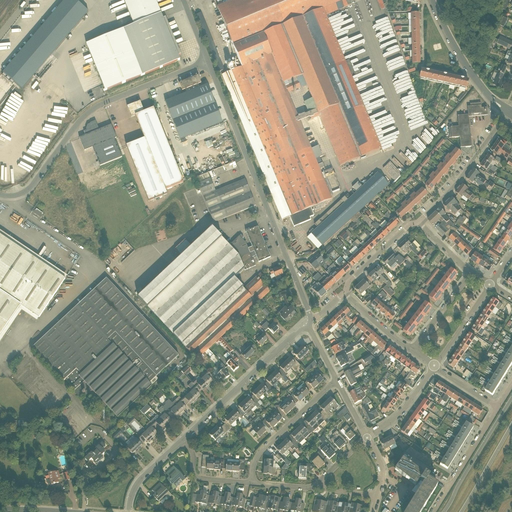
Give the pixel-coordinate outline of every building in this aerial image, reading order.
[(74,0),(64,0),(3,73),(22,89),(88,12),(74,0)] [(155,0),(123,0),(134,25),(161,14),(155,0)] [(318,146),(311,149),(288,93),(293,91),(294,92),(296,91),(295,90),(300,88),(298,81),(285,87),(284,83),(302,76),(312,99),(304,103),(307,111),(305,112),(306,114),(305,114),(306,115),(307,117),(309,121),(319,117),(340,166),(360,158),(361,159),(366,157),(365,156),(381,149),(351,77),(354,72),(349,60),(345,62),(326,15),(352,5),(349,0),(232,0),(233,0),(231,1),(230,0),(227,1),(228,2),(223,4),(222,2),(217,4),(218,6),(217,7),(219,12),(215,13),(217,18),(221,16),(242,67),(222,75),(282,220),(289,217),(294,227),(311,220),(310,217),(314,216),(311,208),(332,199),(320,170),(324,168),(322,163),(318,165),(315,159),(323,156),(318,146)] [(510,0),(505,0),(503,5),(502,9),(506,11),(510,0)] [(218,73),(219,73),(224,70),(201,13),(195,15),(218,73)] [(180,60),(178,56),(161,14),(134,25),(124,29),(143,75),(180,60)] [(504,27),(508,19),(503,17),(499,25),(504,27)] [(143,75),(124,29),(86,45),(105,91),(143,75)] [(502,79),(507,68),(501,65),(492,85),(497,87),(498,86),(502,88),(505,81),(502,79)] [(458,100),(460,101),(467,94),(468,88),(467,88),(468,81),(464,80),(464,79),(461,78),(460,79),(446,76),(446,75),(443,74),(443,75),(429,72),(429,71),(426,70),(426,71),(421,70),(421,72),(419,72),(418,77),(466,88),(465,92),(458,100)] [(186,94),(165,102),(180,140),(222,123),(207,85),(200,88),(199,84),(201,83),(198,76),(179,84),(182,91),(185,90),(186,94)] [(24,119),(30,105),(23,102),(19,112),(17,111),(15,113),(12,112),(11,113),(24,119)] [(144,112),(140,102),(127,107),(131,117),(135,116),(144,138),(126,146),(148,201),(167,194),(165,190),(183,182),(154,108),(144,112)] [(481,108),(481,105),(481,103),(470,104),(470,106),(468,107),(468,115),(457,116),(458,126),(451,127),(448,127),(449,138),(452,138),(459,137),(460,148),(471,147),(469,117),(471,117),(471,115),(482,114),(482,116),(487,116),(487,108),(481,108)] [(116,138),(111,125),(99,130),(95,121),(90,123),(91,125),(88,126),(87,129),(88,130),(84,132),(85,135),(79,138),(84,151),(93,148),(100,166),(122,157),(115,139),(116,138)] [(504,147),(505,145),(498,141),(495,146),(509,156),(511,153),(504,147)] [(495,146),(491,151),(498,156),(499,154),(507,160),(509,156),(495,146)] [(458,158),(461,154),(456,149),(452,153),(458,158)] [(452,153),(450,156),(448,154),(446,156),(455,164),(456,163),(454,162),(458,158),(452,153)] [(495,160),(494,160),(488,155),(484,160),(491,165),(493,167),(497,161),(501,163),(502,160),(497,157),(495,160)] [(444,159),(446,160),(444,163),(450,168),(453,164),(454,165),(455,164),(446,156),(444,159)] [(484,160),(481,166),(486,170),(486,171),(487,172),(486,173),(492,176),(492,175),(494,175),(495,173),(488,168),(491,165),(484,160)] [(444,163),(442,165),(440,163),(438,166),(447,173),(448,172),(447,171),(450,168),(444,163)] [(436,168),(438,170),(436,172),(442,177),(445,173),(447,174),(447,173),(438,166),(436,168)] [(480,174),(474,169),(470,174),(484,184),(486,181),(479,175),(480,174)] [(195,177),(208,209),(250,192),(245,179),(215,191),(210,179),(210,178),(208,172),(195,177)] [(436,172),(435,174),(433,172),(431,175),(440,182),(441,181),(439,180),(442,177),(436,172)] [(351,220),(353,223),(362,215),(359,212),(389,185),(378,173),(362,187),(358,182),(352,187),(357,192),(351,198),(348,194),(320,219),(314,224),(317,228),(311,234),(307,237),(318,249),(322,246),(351,220)] [(470,174),(466,179),(472,183),(474,182),(482,188),(484,184),(470,174)] [(427,179),(429,181),(435,186),(438,182),(439,183),(440,182),(431,175),(427,179)] [(425,186),(431,190),(435,186),(429,181),(425,186)] [(469,189),(462,184),(459,188),(474,200),(476,197),(467,190),(469,189)] [(464,196),(472,202),(474,200),(459,188),(456,193),(462,197),(464,196)] [(423,198),(427,194),(422,189),(418,193),(423,198)] [(418,193),(416,191),(414,193),(412,195),(420,203),(419,201),(423,198),(418,193)] [(214,222),(255,206),(250,192),(208,209),(214,222)] [(420,203),(412,195),(409,197),(407,199),(414,206),(418,203),(419,204),(420,203)] [(458,212),(461,215),(464,212),(456,204),(458,203),(452,197),(448,201),(458,212)] [(409,202),(407,203),(405,201),(403,203),(411,212),(412,211),(411,210),(414,206),(407,199),(407,200),(409,202)] [(448,201),(443,205),(449,211),(450,210),(455,215),(458,212),(448,201)] [(377,208),(372,203),(369,206),(374,212),(377,208)] [(400,205),(403,207),(401,209),(405,214),(409,211),(410,212),(411,212),(403,203),(400,205)] [(446,214),(441,208),(436,212),(442,218),(447,223),(450,220),(445,215),(446,214)] [(396,213),(401,218),(405,214),(401,209),(396,213)] [(428,220),(433,226),(437,223),(439,220),(440,219),(442,218),(436,212),(428,220)] [(458,220),(464,224),(467,226),(468,227),(469,225),(467,223),(469,220),(464,216),(463,218),(460,217),(458,220)] [(389,217),(387,218),(395,227),(400,223),(394,217),(392,220),(389,217)] [(385,226),(390,232),(395,227),(387,218),(382,223),(384,225),(385,226)] [(440,226),(437,229),(444,236),(444,235),(449,239),(450,239),(457,231),(458,230),(453,227),(452,228),(447,223),(442,218),(440,219),(439,220),(442,224),(440,226)] [(354,223),(349,227),(353,231),(358,227),(354,223)] [(373,232),(381,241),(386,236),(374,225),(373,223),(371,225),(375,229),(373,232)] [(386,236),(390,232),(385,226),(384,225),(382,223),(379,226),(376,223),(374,225),(386,236)] [(270,257),(266,246),(257,227),(246,232),(252,247),(248,249),(246,242),(245,243),(242,239),(244,238),(241,235),(239,236),(229,246),(212,228),(192,247),(185,240),(175,249),(182,256),(151,285),(148,281),(142,286),(146,290),(138,297),(196,360),(205,352),(208,349),(259,301),(262,298),(270,291),(261,281),(257,277),(244,289),(243,288),(234,278),(244,269),(245,271),(255,266),(252,258),(256,256),(259,262),(270,257)] [(501,233),(510,239),(511,235),(511,232),(506,229),(503,227),(502,229),(503,230),(501,233)] [(367,237),(376,245),(381,241),(373,232),(370,234),(367,231),(364,233),(367,237)] [(457,231),(450,239),(454,243),(460,236),(461,235),(457,231)] [(349,236),(345,232),(340,237),(344,241),(349,236)] [(501,240),(507,244),(510,239),(501,233),(498,237),(501,240)] [(0,335),(20,305),(39,318),(65,279),(0,235),(0,335)] [(454,243),(458,247),(463,242),(465,240),(460,236),(454,243)] [(367,237),(363,241),(366,244),(371,250),(376,245),(367,237)] [(420,246),(415,241),(411,245),(406,239),(401,244),(403,246),(405,244),(408,247),(413,252),(417,257),(420,259),(420,260),(426,254),(422,250),(421,251),(418,248),(420,246)] [(458,247),(463,251),(469,245),(469,244),(465,240),(463,242),(458,247)] [(507,244),(501,240),(497,245),(503,249),(507,244)] [(361,259),(366,254),(358,246),(354,242),(352,244),(354,247),(352,249),(361,259)] [(360,244),(358,246),(366,254),(371,250),(366,244),(362,247),(360,244)] [(401,244),(397,247),(403,253),(404,252),(406,254),(409,251),(407,249),(408,247),(405,244),(403,246),(401,244)] [(467,255),(474,248),(470,244),(469,244),(469,245),(463,251),(467,255)] [(494,250),(500,254),(503,249),(497,245),(494,250)] [(324,251),(329,256),(334,251),(330,246),(324,251)] [(345,252),(357,264),(361,259),(352,249),(349,251),(347,250),(345,252)] [(352,268),(357,264),(345,252),(343,254),(344,255),(342,257),(352,268)] [(474,252),(470,258),(472,259),(471,260),(478,264),(483,255),(480,253),(479,255),(474,252)] [(391,254),(383,262),(386,265),(387,264),(390,268),(395,263),(399,266),(405,260),(398,255),(395,258),(391,254)] [(313,259),(317,263),(318,264),(322,260),(318,255),(313,259)] [(478,264),(484,268),(488,261),(490,258),(484,255),(483,255),(478,264)] [(411,264),(413,266),(415,264),(412,262),(413,262),(407,256),(405,259),(411,264)] [(317,263),(313,259),(309,263),(316,271),(318,269),(315,265),(317,263)] [(338,270),(329,260),(326,263),(330,267),(341,278),(345,274),(340,268),(338,270)] [(345,274),(351,269),(342,260),(337,265),(340,267),(340,268),(345,274)] [(489,271),(494,264),(488,261),(484,268),(489,271)] [(307,272),(303,267),(298,271),(302,276),(307,272)] [(330,267),(328,269),(332,275),(331,276),(336,282),(341,278),(330,267)] [(384,273),(378,267),(373,271),(378,277),(380,279),(385,284),(386,285),(389,283),(388,281),(382,274),(384,273)] [(277,268),(275,269),(269,271),(271,275),(270,276),(271,279),(275,277),(276,280),(281,278),(280,275),(283,274),(280,268),(277,269),(277,268)] [(451,269),(448,272),(443,279),(450,284),(452,281),(455,278),(455,277),(457,274),(451,269)] [(376,280),(375,279),(378,277),(373,271),(368,276),(374,283),(376,280)] [(331,287),(336,282),(331,276),(328,279),(324,275),(322,277),(322,278),(331,287)] [(326,292),(331,288),(331,287),(322,278),(322,277),(317,281),(320,285),(320,286),(326,292)] [(158,379),(156,377),(179,356),(106,278),(32,347),(64,381),(66,378),(68,380),(67,381),(72,386),(70,388),(80,399),(85,395),(86,396),(92,390),(98,396),(94,399),(101,406),(104,403),(117,417),(158,379)] [(443,279),(441,282),(436,288),(442,293),(444,290),(445,291),(448,287),(447,287),(450,284),(443,279)] [(364,280),(360,284),(359,285),(365,291),(370,286),(364,280)] [(320,298),(322,298),(327,293),(326,292),(320,286),(320,285),(317,281),(317,282),(316,281),(309,287),(320,298)] [(359,285),(354,289),(360,295),(365,291),(359,285)] [(393,293),(386,286),(382,289),(390,297),(393,293)] [(436,288),(433,291),(428,298),(435,303),(437,300),(438,300),(441,297),(440,296),(442,293),(436,288)] [(283,297),(285,296),(292,294),(290,289),(280,294),(282,298),(283,297)] [(503,305),(499,303),(493,298),(490,304),(496,308),(497,309),(499,310),(503,305)] [(376,299),(371,305),(376,309),(381,303),(376,299)] [(385,307),(381,303),(376,309),(381,313),(385,307)] [(425,303),(422,306),(417,312),(424,317),(426,314),(427,315),(430,311),(429,311),(431,308),(425,303)] [(486,309),(492,313),(496,308),(490,304),(486,309)] [(289,305),(286,306),(284,308),(284,307),(281,310),(282,310),(278,313),(285,320),(288,317),(288,318),(289,318),(290,318),(291,318),(292,316),(292,315),(291,314),(294,311),(290,307),(289,305)] [(348,309),(350,307),(348,305),(346,307),(345,307),(341,311),(345,316),(347,317),(346,318),(347,319),(349,318),(349,317),(352,314),(348,309)] [(381,313),(385,317),(390,312),(385,308),(385,307),(381,313)] [(490,319),(494,321),(497,316),(492,313),(486,309),(483,314),(489,318),(490,319)] [(346,320),(344,317),(345,316),(341,311),(337,315),(343,322),(346,320)] [(385,317),(390,321),(395,316),(390,312),(385,317)] [(417,312),(410,322),(416,327),(419,324),(422,321),(421,320),(424,317),(417,312)] [(485,323),(489,318),(483,314),(479,319),(485,323)] [(343,322),(337,315),(332,319),(337,324),(338,325),(337,326),(338,327),(339,327),(341,326),(340,325),(343,322)] [(333,328),(337,324),(332,319),(328,323),(333,328)] [(482,328),(483,326),(485,323),(479,319),(476,324),(482,328)] [(364,325),(360,321),(355,326),(360,330),(364,325)] [(270,326),(268,323),(266,322),(261,327),(265,331),(268,329),(273,334),(279,329),(274,323),(270,326)] [(414,330),(416,327),(410,322),(403,331),(409,336),(411,333),(412,334),(415,330),(414,330)] [(333,328),(328,323),(324,327),(328,332),(333,328)] [(476,324),(472,330),(481,336),(485,331),(484,330),(482,328),(476,324)] [(364,325),(360,330),(364,334),(369,329),(364,325)] [(324,327),(319,331),(320,332),(324,335),(327,339),(330,341),(334,339),(335,342),(337,341),(333,337),(329,333),(328,332),(324,327)] [(373,333),(369,329),(364,334),(363,336),(366,339),(367,338),(368,339),(369,338),(373,333)] [(256,341),(261,346),(267,340),(263,335),(262,335),(260,333),(259,335),(258,334),(256,336),(259,339),(256,341)] [(369,338),(373,342),(377,337),(373,333),(369,338)] [(472,343),(474,344),(477,346),(479,343),(474,340),(476,337),(470,333),(466,338),(472,343)] [(376,348),(382,341),(377,337),(373,342),(371,344),(376,348)] [(226,364),(234,372),(239,368),(234,363),(238,360),(235,357),(234,358),(230,353),(233,350),(221,338),(216,342),(217,344),(219,342),(228,352),(227,353),(230,356),(226,359),(229,362),(226,364)] [(469,348),(472,343),(466,338),(463,344),(469,348)] [(334,355),(343,350),(345,349),(343,346),(346,345),(344,341),(337,345),(338,346),(331,349),(334,355)] [(386,345),(382,341),(376,348),(373,350),(371,353),(373,355),(377,350),(381,353),(386,347),(384,347),(386,345)] [(252,350),(254,348),(251,344),(248,346),(249,348),(242,356),(246,360),(254,352),(252,350)] [(465,353),(469,348),(463,344),(459,349),(465,353)] [(297,358),(299,360),(309,350),(307,346),(303,348),(302,346),(294,354),(296,356),(295,357),(297,358)] [(387,361),(389,358),(395,351),(390,347),(385,353),(389,355),(387,357),(385,360),(387,361)] [(465,353),(459,349),(455,354),(461,358),(464,360),(466,357),(468,358),(470,356),(467,354),(465,353)] [(389,358),(387,361),(389,362),(389,363),(390,361),(391,360),(393,358),(396,360),(400,354),(395,351),(389,358)] [(368,362),(372,359),(370,355),(369,354),(362,360),(365,364),(368,362)] [(370,354),(370,355),(372,359),(368,362),(370,366),(375,363),(377,361),(370,354)] [(396,360),(401,364),(405,358),(400,354),(396,360)] [(458,363),(461,358),(455,354),(452,359),(458,363)] [(348,363),(344,355),(341,357),(341,356),(336,359),(341,367),(348,363)] [(291,369),(293,367),(296,370),(300,365),(296,361),(294,359),(293,358),(291,360),(290,358),(285,363),(291,369)] [(405,358),(401,364),(406,368),(410,362),(405,358)] [(448,364),(454,368),(458,363),(452,359),(448,364)] [(505,375),(509,369),(511,364),(505,360),(498,370),(505,375)] [(409,370),(411,371),(415,366),(410,362),(406,368),(409,370)] [(216,376),(219,379),(221,378),(224,381),(229,376),(223,370),(225,368),(221,363),(218,366),(221,369),(220,370),(221,371),(217,374),(217,375),(216,376)] [(285,377),(288,374),(287,373),(291,369),(285,363),(280,368),(282,369),(280,371),(285,377)] [(362,365),(358,366),(350,371),(350,370),(344,373),(346,378),(360,371),(361,371),(364,369),(362,365)] [(188,366),(182,372),(184,374),(190,368),(188,366)] [(414,378),(416,375),(420,369),(415,366),(411,371),(409,373),(411,375),(414,378)] [(499,385),(502,380),(505,375),(498,370),(492,380),(499,385)] [(210,379),(213,377),(207,371),(203,375),(204,376),(201,379),(209,387),(211,385),(210,384),(212,381),(210,379)] [(271,376),(277,382),(280,379),(282,382),(283,380),(285,383),(288,380),(285,377),(280,371),(278,373),(276,371),(271,376)] [(323,376),(318,371),(315,373),(317,374),(312,378),(318,385),(323,380),(321,378),(323,376)] [(357,386),(356,384),(356,383),(354,378),(362,374),(361,371),(360,371),(346,378),(351,386),(352,388),(357,386)] [(403,382),(409,386),(411,382),(408,380),(411,375),(409,373),(407,376),(405,378),(403,382)] [(275,389),(274,387),(273,386),(277,382),(271,376),(266,381),(268,383),(266,384),(273,392),(275,389)] [(313,389),(318,385),(312,378),(308,382),(307,381),(304,384),(310,389),(312,387),(313,389)] [(207,389),(209,387),(201,379),(198,382),(195,379),(192,382),(195,386),(194,386),(200,392),(202,390),(203,390),(206,388),(207,389)] [(396,387),(395,387),(403,392),(407,387),(401,383),(399,382),(396,380),(395,382),(398,384),(396,387)] [(493,395),(496,390),(499,385),(492,380),(485,391),(493,395)] [(200,392),(194,386),(195,386),(192,382),(188,386),(192,391),(189,394),(196,402),(199,400),(197,398),(200,396),(198,394),(200,392)] [(434,388),(440,391),(444,385),(438,382),(434,388)] [(307,391),(310,389),(304,384),(303,383),(297,389),(297,390),(304,398),(309,393),(307,391)] [(273,392),(266,384),(264,386),(262,384),(257,389),(263,395),(266,392),(269,395),(270,397),(273,394),(271,393),(273,392)] [(387,396),(396,403),(399,398),(389,390),(388,389),(383,385),(380,389),(385,393),(386,391),(389,393),(387,396)] [(443,393),(445,395),(449,389),(444,385),(440,391),(443,393)] [(356,390),(349,393),(351,398),(363,392),(368,390),(366,387),(362,389),(357,392),(356,390)] [(389,390),(399,398),(403,392),(395,387),(393,390),(390,388),(389,390)] [(259,399),(263,395),(257,389),(252,394),(254,396),(252,398),(257,403),(260,400),(259,399)] [(446,400),(448,397),(451,398),(455,392),(449,389),(445,395),(443,398),(442,401),(445,403),(447,400),(446,400)] [(290,397),(296,402),(298,400),(300,402),(304,398),(297,390),(293,394),(290,397)] [(155,397),(158,400),(163,395),(160,392),(155,397)] [(351,398),(355,404),(361,401),(361,400),(365,396),(363,392),(351,398)] [(455,392),(451,398),(456,402),(460,396),(455,392)] [(196,402),(189,394),(186,397),(185,395),(181,399),(186,405),(189,403),(190,405),(193,402),(194,404),(196,402)] [(285,404),(291,411),(296,406),(294,404),(296,402),(290,397),(289,395),(286,397),(288,399),(289,400),(285,404)] [(383,398),(382,400),(384,402),(386,403),(392,408),(396,403),(387,396),(385,399),(383,398)] [(460,396),(456,402),(462,405),(466,399),(460,396)] [(184,407),(186,405),(181,399),(179,397),(175,401),(172,403),(183,415),(185,413),(184,411),(186,409),(184,407)] [(243,402),(249,408),(251,410),(255,406),(257,408),(260,406),(257,403),(252,398),(250,399),(248,397),(243,402)] [(367,398),(367,397),(363,403),(362,403),(364,406),(369,403),(371,402),(369,400),(367,398)] [(331,409),(334,411),(339,407),(330,398),(325,403),(331,409)] [(430,404),(424,399),(420,405),(426,409),(430,404)] [(462,405),(468,409),(471,403),(466,399),(462,405)] [(243,402),(238,407),(239,408),(237,410),(243,416),(246,413),(245,412),(249,408),(243,402)] [(172,403),(171,403),(168,406),(165,405),(163,407),(164,408),(173,418),(175,416),(177,418),(179,415),(180,417),(183,415),(172,403)] [(331,414),(329,412),(331,409),(325,403),(320,408),(323,411),(321,413),(327,419),(331,414)] [(386,403),(385,405),(381,411),(385,413),(386,411),(388,413),(392,408),(386,403)] [(471,403),(468,409),(473,412),(477,406),(471,403)] [(280,408),(279,407),(278,406),(277,406),(276,406),(275,407),(274,407),(277,410),(282,415),(284,413),(286,415),(291,411),(285,404),(280,408)] [(147,405),(140,411),(144,415),(150,408),(147,405)] [(416,410),(422,414),(426,409),(420,405),(416,410)] [(158,411),(163,416),(160,418),(167,426),(170,424),(168,423),(171,420),(170,420),(173,418),(164,408),(162,406),(158,411)] [(370,410),(368,406),(362,409),(369,422),(378,417),(376,412),(374,408),(370,410)] [(479,416),(483,410),(477,406),(473,412),(479,416)] [(235,412),(234,410),(229,415),(235,421),(240,417),(241,418),(243,416),(237,410),(235,412)] [(271,417),(277,424),(282,419),(280,417),(282,415),(277,410),(274,412),(275,413),(271,417)] [(412,415),(418,420),(422,414),(416,410),(412,415)] [(65,426),(72,419),(64,411),(57,418),(65,426)] [(327,419),(321,413),(319,415),(316,412),(311,417),(319,426),(324,421),(327,424),(330,422),(327,419)] [(225,424),(230,430),(232,428),(232,427),(234,428),(238,424),(235,421),(229,415),(224,420),(227,422),(225,424)] [(409,421),(420,429),(423,426),(420,424),(422,422),(418,420),(412,415),(409,421)] [(263,423),(264,424),(268,428),(270,427),(272,428),(277,424),(271,417),(267,421),(266,420),(263,423)] [(312,433),(314,430),(319,426),(311,417),(306,422),(308,424),(306,426),(312,433)] [(85,418),(77,425),(75,423),(68,428),(75,438),(91,426),(85,418)] [(155,420),(153,422),(151,420),(150,421),(157,429),(159,427),(161,429),(164,427),(165,428),(167,426),(160,418),(157,421),(155,420)] [(253,430),(259,437),(266,432),(261,427),(264,424),(263,423),(259,419),(255,423),(258,426),(253,430)] [(146,425),(148,427),(149,428),(146,431),(154,439),(156,437),(154,436),(157,433),(155,431),(157,429),(150,421),(146,425)] [(411,430),(413,432),(415,429),(419,431),(420,429),(409,421),(405,426),(411,430)] [(459,433),(466,438),(473,427),(466,423),(459,433)] [(217,427),(209,435),(212,438),(215,441),(223,433),(225,435),(228,431),(230,430),(225,424),(219,430),(217,427)] [(352,431),(347,425),(342,429),(347,434),(345,436),(350,441),(355,436),(351,432),(352,431)] [(296,431),(305,440),(312,433),(306,426),(304,429),(301,426),(296,431)] [(405,426),(401,431),(407,436),(411,430),(405,426)] [(138,436),(143,442),(146,440),(148,442),(150,440),(151,441),(154,439),(146,431),(143,434),(142,433),(138,436)] [(297,447),(300,444),(305,440),(296,431),(291,435),(294,438),(291,440),(297,447)] [(332,438),(330,440),(339,450),(345,445),(342,442),(344,439),(337,431),(332,435),(331,436),(331,437),(332,438)] [(460,448),(463,443),(466,438),(459,433),(453,444),(460,448)] [(141,444),(143,442),(138,436),(131,443),(138,451),(140,449),(139,447),(142,445),(141,444)] [(386,439),(390,447),(400,442),(397,436),(393,439),(391,436),(386,439)] [(380,442),(384,450),(390,447),(386,439),(380,442)] [(138,451),(131,443),(129,440),(126,443),(126,444),(123,448),(128,454),(130,452),(132,454),(135,451),(136,453),(138,451)] [(296,450),(298,448),(297,447),(291,440),(289,442),(287,440),(282,444),(287,451),(290,448),(292,450),(295,448),(296,450)] [(85,452),(88,455),(84,459),(88,462),(91,459),(96,464),(103,458),(102,456),(105,453),(102,449),(105,446),(102,442),(92,452),(88,448),(85,452)] [(286,459),(283,456),(282,455),(287,451),(282,444),(276,449),(279,452),(277,454),(281,459),(283,461),(286,459)] [(321,451),(324,454),(329,460),(335,454),(332,451),(334,449),(329,444),(326,447),(325,447),(321,451)] [(454,459),(457,453),(460,448),(453,444),(446,454),(454,459)] [(323,462),(325,460),(318,452),(316,455),(318,457),(312,462),(319,469),(325,464),(323,462)] [(447,469),(450,464),(454,459),(446,454),(440,465),(447,469)] [(209,456),(203,455),(202,467),(207,468),(207,469),(213,470),(214,461),(210,461),(210,458),(208,457),(209,456)] [(264,467),(276,469),(280,469),(280,468),(277,464),(273,464),(273,458),(269,457),(269,461),(265,460),(264,467)] [(223,468),(224,461),(220,460),(220,462),(214,461),(213,470),(220,471),(220,468),(223,468)] [(244,471),(245,461),(239,460),(233,460),(233,463),(232,472),(239,472),(239,471),(244,471)] [(419,511),(436,485),(427,479),(429,477),(424,475),(423,476),(402,460),(402,461),(395,469),(417,485),(411,491),(417,495),(405,511),(419,511)] [(227,461),(224,461),(223,468),(226,468),(225,471),(232,472),(233,463),(227,463),(227,461)] [(310,472),(314,468),(310,464),(303,464),(303,467),(299,467),(298,478),(306,479),(306,472),(310,472)] [(170,483),(168,486),(173,491),(177,487),(174,485),(180,480),(182,482),(185,479),(173,467),(167,473),(170,476),(167,480),(170,483)] [(263,474),(277,476),(277,473),(276,473),(276,469),(264,467),(263,474)] [(69,480),(68,475),(71,474),(70,470),(66,471),(67,473),(63,474),(65,481),(69,480)] [(45,475),(47,481),(48,484),(49,484),(51,484),(51,485),(59,483),(58,479),(60,478),(58,471),(45,475)] [(160,503),(160,502),(162,504),(171,496),(160,483),(152,491),(155,494),(153,496),(160,503)] [(210,493),(207,492),(201,491),(200,495),(197,495),(195,502),(195,506),(201,507),(201,506),(203,506),(204,504),(207,505),(207,503),(209,496),(210,493)] [(211,507),(212,504),(219,506),(219,504),(220,500),(218,499),(219,493),(213,492),(212,492),(211,495),(212,496),(212,497),(209,496),(207,503),(207,505),(207,506),(210,507),(211,507)] [(231,494),(225,493),(224,498),(221,497),(220,500),(219,504),(231,507),(232,505),(233,501),(230,500),(231,494)] [(243,495),(237,494),(236,499),(233,498),(233,501),(232,505),(244,508),(245,502),(242,501),(243,495)] [(265,511),(266,510),(266,508),(267,504),(264,503),(265,497),(260,496),(259,499),(251,497),(249,506),(259,508),(258,511),(265,511)] [(266,508),(276,510),(275,511),(277,511),(278,509),(280,502),(281,499),(269,496),(267,504),(266,508)] [(280,511),(281,510),(287,511),(286,511),(289,511),(292,503),(289,502),(290,499),(284,498),(283,503),(280,502),(278,509),(277,511),(280,511)] [(302,500),(296,499),(295,504),(292,503),(289,511),(292,511),(293,511),(296,511),(302,511),(303,507),(300,506),(302,500)] [(324,511),(325,509),(323,508),(324,502),(318,501),(317,506),(314,505),(312,511),(324,511)] [(335,509),(336,503),(330,502),(330,503),(329,502),(328,507),(326,506),(325,509),(324,511),(337,511),(337,510),(335,509)] [(348,504),(339,502),(337,510),(337,511),(349,511),(350,511),(347,510),(348,504)]
